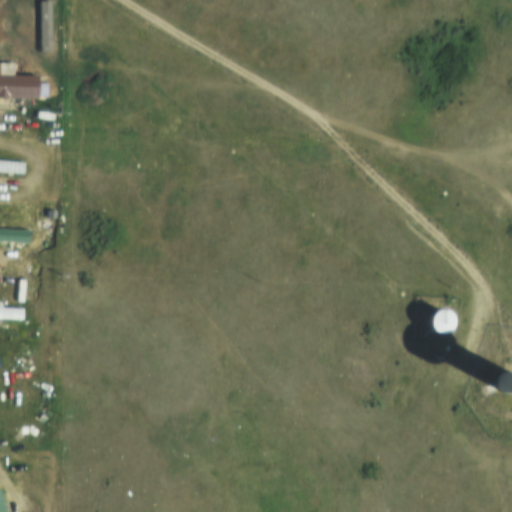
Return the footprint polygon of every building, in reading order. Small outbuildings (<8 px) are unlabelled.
[(36,0),(48,0),(48,47),(36,47),(36,0)] [(10,69),(34,69),(34,95),(0,95),(0,59),(10,59),(10,69)] [(0,156),(21,158),(20,170),(0,168),(0,156)] [(0,303),(19,303),(19,315),(0,315),(0,303)] [(445,314),(432,311),(428,334),(442,336),(445,314)] [(473,338),(460,352),(485,375),(477,384),(490,396),(511,373),(473,338)]
